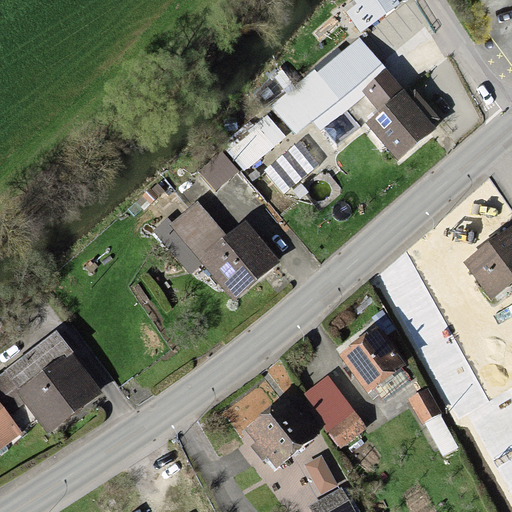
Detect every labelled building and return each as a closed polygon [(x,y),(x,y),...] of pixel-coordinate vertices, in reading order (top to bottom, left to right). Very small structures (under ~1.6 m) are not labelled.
[(392,0),(365,0),(363,2),(379,24),(399,9),(392,0)] [(367,45),(343,62),(363,88),(386,70),(367,45)] [(399,104),(367,133),(399,169),(432,140),(399,104)] [(199,213),(175,231),(234,309),(281,273),(251,234),(228,251),(199,213)] [(511,242),(469,272),(495,309),(511,297),(511,242)] [(375,343),(342,366),(369,404),(402,381),(375,343)] [(59,346),(0,387),(0,458),(39,431),(48,445),(102,407),(59,346)] [(429,396),(411,406),(426,432),(444,422),(429,396)] [(283,415),(250,440),(279,477),(312,452),(283,415)] [(350,417),(327,434),(340,452),(363,436),(350,417)] [(348,511),(341,498),(314,511),(348,511)]
